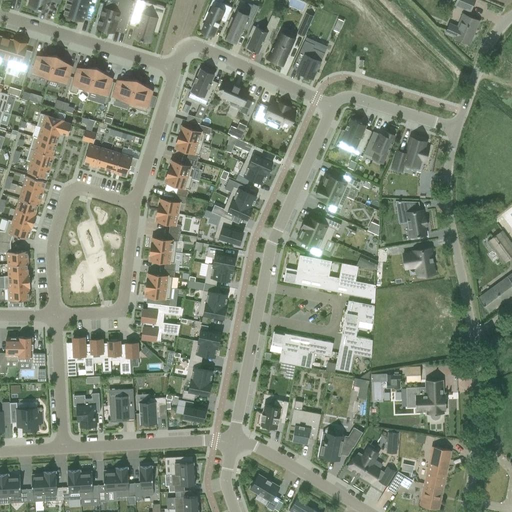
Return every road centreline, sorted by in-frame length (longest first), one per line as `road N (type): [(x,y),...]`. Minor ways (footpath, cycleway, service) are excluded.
road 1 (residential): [(463,511),(478,394),(448,205),(456,130)]
road 2 (residential): [(53,313),(52,244),(70,187),(134,206)]
road 3 (residential): [(263,285),(271,243),(329,105)]
road 4 (residential): [(256,319),(333,334),(340,300),(263,285)]
road 5 (residential): [(172,67),(0,16)]
road 6 (residential): [(329,105),(204,50),(188,48),(172,67)]
road 7 (residential): [(134,206),(120,312),(53,313)]
road 8 (residential): [(232,441),(62,448)]
road 9 (residential): [(366,511),(270,451),(232,441)]
road 10 (residential): [(172,67),(134,206)]
road 11 (residential): [(62,448),(53,313)]
road 12 (residential): [(329,105),(348,97),(456,130)]
road 13 (unclassified): [(456,130),(492,39),(511,17)]
road 14 (residential): [(232,441),(256,319)]
